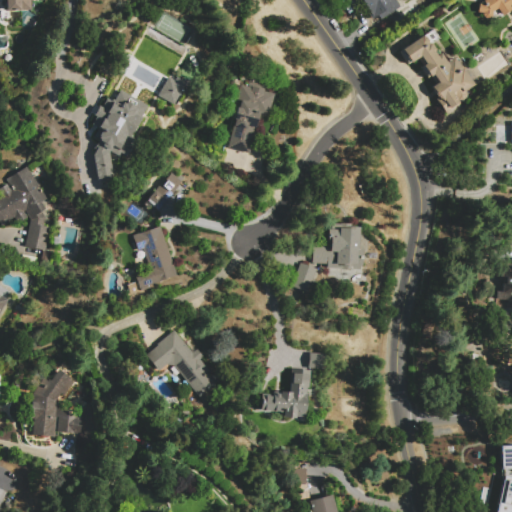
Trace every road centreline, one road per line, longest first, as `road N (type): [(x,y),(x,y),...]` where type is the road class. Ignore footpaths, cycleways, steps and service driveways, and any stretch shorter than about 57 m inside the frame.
road 1 (residential): [(418,511),(396,360),(416,239),(416,176),(302,0)]
road 2 (residential): [(250,242),(285,210),(337,129),(373,100)]
road 3 (residential): [(416,176),(511,91)]
road 4 (residential): [(70,76),(55,83),(51,99),(69,116),(84,111),(91,96),(85,81),(70,76)]
